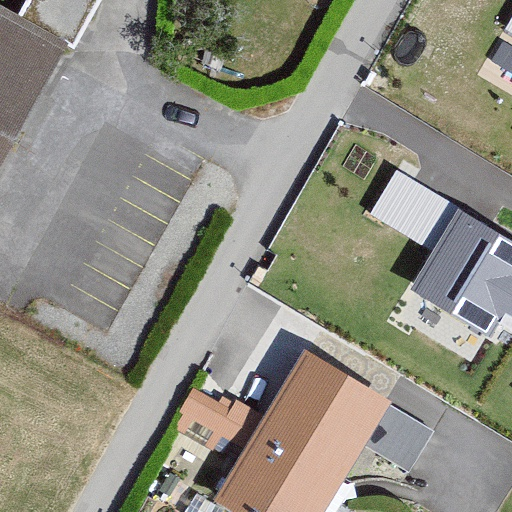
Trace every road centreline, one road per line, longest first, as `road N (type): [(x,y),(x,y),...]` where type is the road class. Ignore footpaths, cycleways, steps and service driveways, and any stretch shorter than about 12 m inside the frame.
road 1 (residential): [(99,511),(387,0)]
road 2 (unknown): [(134,0),(131,71),(152,97),(287,177)]
